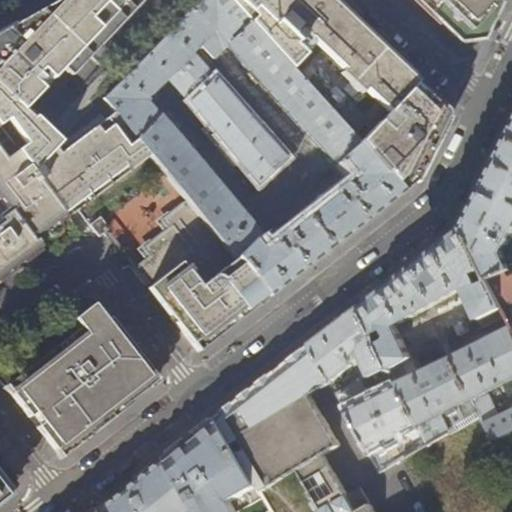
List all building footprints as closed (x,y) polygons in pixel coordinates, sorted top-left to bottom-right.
[(0,33),(0,126),(15,146),(34,172),(55,150),(61,143),(35,117),(33,119),(25,110),(44,89),(34,80),(43,70),(53,80),(64,69),(69,73),(105,35),(107,38),(143,0),(227,0),(293,72),(306,59),(296,50),(307,39),(344,73),(341,76),(362,96),(365,93),(400,124),(390,135),(380,125),(360,147),(397,188),(403,182),(409,176),(414,182),(447,115),(446,110),(426,91),(423,94),(412,84),(415,81),(409,76),(328,0),(61,0),(12,26),(0,33)] [(198,0),(102,98),(113,112),(146,151),(182,195),(217,236),(265,295),(268,298),(331,248),(402,193),(397,188),(360,147),(293,72),(227,0),(198,0)] [(421,0),(459,35),(487,29),(490,27),(500,5),(501,6),(504,0),(421,0)] [(55,150),(34,172),(66,214),(146,151),(113,112),(59,155),(55,150)] [(465,228),(490,279),(511,268),(511,243),(511,240),(511,237),(511,132),(506,146),(491,177),(466,227),(465,228)] [(0,263),(4,261),(9,267),(20,259),(16,252),(23,246),(30,240),(66,214),(34,172),(15,146),(2,156),(0,153),(0,263)] [(145,252),(129,265),(149,290),(217,236),(182,195),(158,215),(164,223),(139,244),(145,252)] [(97,214),(88,222),(98,235),(102,232),(107,227),(97,214)] [(394,374),(416,364),(397,325),(465,288),(484,326),(508,315),(490,279),(465,228),(409,271),(361,308),(374,335),(383,329),(388,339),(379,344),(389,365),(394,374)] [(217,236),(149,290),(164,309),(181,331),(196,349),(230,322),(265,295),(217,236)] [(511,268),(490,279),(508,315),(511,324),(511,268)] [(52,354),(6,389),(14,399),(59,456),(113,415),(105,405),(109,402),(113,399),(119,406),(122,406),(125,404),(157,379),(108,318),(106,321),(94,306),(75,321),(80,329),(50,352),(52,354)] [(379,344),(374,335),(361,308),(339,324),(310,346),(330,383),(332,386),(380,470),(427,441),(398,383),(368,398),(361,383),(342,392),(335,379),(353,364),(354,360),(352,356),(360,352),(372,378),(378,375),(375,372),(389,365),(379,344)] [(511,428),(511,326),(420,372),(398,383),(427,441),(477,411),(491,438),(511,428)] [(372,511),(358,487),(345,495),(322,455),(339,446),(311,394),(321,389),(330,383),(310,346),(301,353),(216,417),(217,419),(272,511),(372,511)] [(416,364),(394,374),(398,383),(420,372),(416,364)] [(202,431),(166,459),(197,511),(272,511),(217,419),(209,425),(202,431)] [(197,511),(166,459),(158,466),(119,497),(105,508),(104,506),(103,507),(106,511),(197,511)] [(0,497),(10,489),(0,475),(0,497)]
